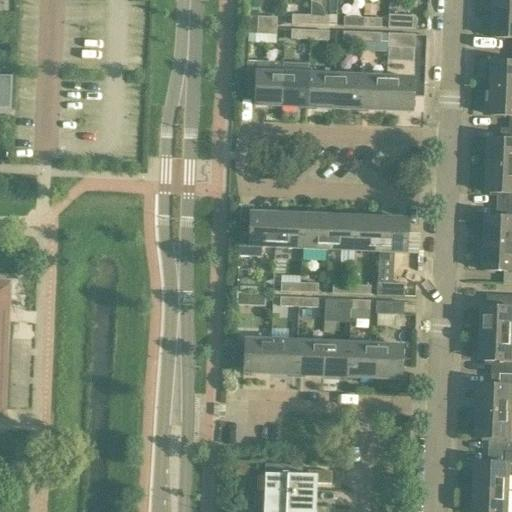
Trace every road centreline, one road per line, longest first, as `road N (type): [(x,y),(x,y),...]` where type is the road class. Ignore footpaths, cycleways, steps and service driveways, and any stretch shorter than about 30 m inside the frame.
road 1 (residential): [(447,198),(244,187),(242,157),(250,138),(272,128),(449,140)]
road 2 (tertiary): [(176,379),(174,188),(188,0)]
road 3 (residential): [(437,406),(447,198)]
road 4 (residential): [(47,158),(53,0)]
road 5 (residential): [(449,140),(454,0)]
road 6 (tertiary): [(176,379),(162,430),(158,511)]
road 7 (tertiary): [(181,511),(176,379)]
road 8 (residential): [(242,401),(364,404)]
